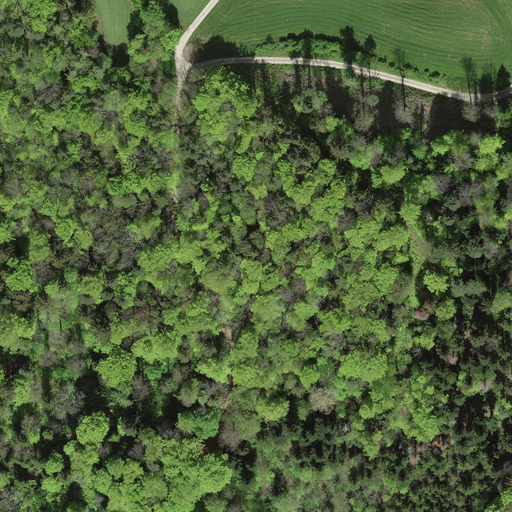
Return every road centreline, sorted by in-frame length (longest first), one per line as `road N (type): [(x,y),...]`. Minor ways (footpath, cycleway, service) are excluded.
road 1 (track): [(185,511),(236,369),(223,316),(187,258),(172,210),(178,95),(188,73),(227,59),(319,61),(463,96),(511,90)]
road 2 (track): [(207,64),(287,113),(392,197),(455,294),(511,334)]
